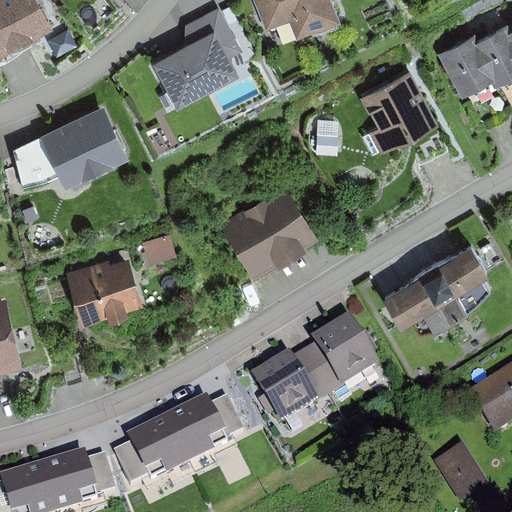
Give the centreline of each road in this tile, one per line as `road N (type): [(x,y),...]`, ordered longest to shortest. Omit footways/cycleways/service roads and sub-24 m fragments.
road 1 (residential): [(0,446),(80,423),(179,376),(511,177)]
road 2 (residential): [(0,116),(100,65),(165,0)]
